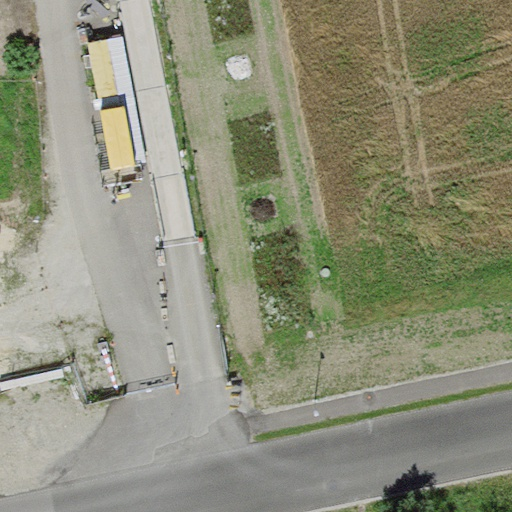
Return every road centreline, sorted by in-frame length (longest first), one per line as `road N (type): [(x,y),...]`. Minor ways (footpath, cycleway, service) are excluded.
road 1 (track): [(182,488),(119,222),(78,0)]
road 2 (unclassified): [(69,511),(511,426)]
road 3 (track): [(119,222),(59,316),(0,348)]
